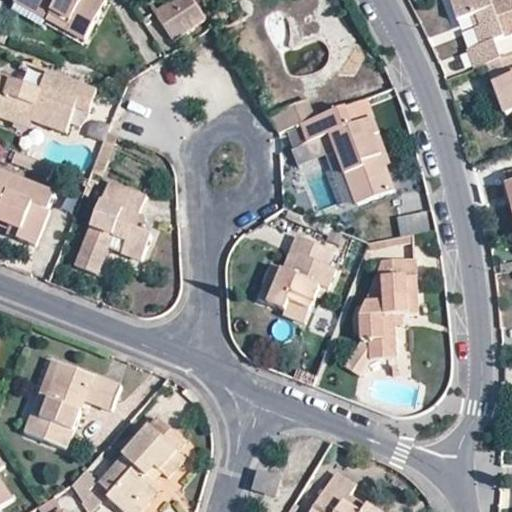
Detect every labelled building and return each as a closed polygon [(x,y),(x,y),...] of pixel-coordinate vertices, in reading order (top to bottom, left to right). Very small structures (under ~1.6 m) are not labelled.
[(53,12),(31,0),(16,0),(16,1),(49,20),(53,12)] [(31,0),(53,12),(49,20),(83,39),(105,0),(31,0)] [(186,13),(176,0),(172,0),(156,12),(172,41),(206,19),(197,6),(186,13)] [(176,0),(186,13),(197,6),(192,0),(176,0)] [(511,32),(511,0),(450,0),(458,20),(471,15),(477,13),(482,26),(475,29),(481,44),(466,50),(474,70),(488,64),(501,59),(494,39),(511,32)] [(220,27),(230,17),(218,9),(210,19),(217,24),(220,27)] [(477,13),(471,15),(475,29),(482,26),(477,13)] [(365,57),(356,41),(338,70),(340,77),(353,77),(365,57)] [(501,59),(488,64),(506,114),(511,112),(511,59),(511,56),(501,59)] [(0,75),(0,118),(18,125),(21,116),(32,120),(67,133),(76,108),(89,112),(97,90),(48,71),(41,91),(0,75)] [(318,118),(303,124),(310,142),(330,135),(357,204),(395,189),(386,165),(375,136),(380,134),(374,118),(367,99),(318,118)] [(269,116),(280,133),(303,124),(318,118),(308,100),(269,116)] [(32,120),(21,116),(18,125),(28,129),(32,120)] [(374,118),(380,134),(386,133),(379,116),(374,118)] [(375,136),(386,165),(392,164),(380,134),(375,136)] [(0,172),(0,221),(12,226),(23,230),(20,239),(35,245),(56,195),(0,172)] [(110,182),(78,265),(100,275),(110,249),(115,237),(128,241),(123,254),(142,262),(152,236),(145,216),(140,214),(146,196),(110,182)] [(23,230),(12,226),(8,234),(20,239),(23,230)] [(334,251),(296,236),(290,251),(299,254),(292,272),(283,269),(271,264),(258,298),(286,310),(284,315),(304,324),(321,285),(330,289),(338,269),(328,266),(334,251)] [(128,241),(115,237),(110,249),(123,254),(128,241)] [(299,254),(290,251),(283,269),(292,272),(299,254)] [(361,320),(361,343),(371,361),(374,361),(398,359),(398,328),(397,317),(405,317),(420,315),(418,262),(382,264),(361,320)] [(332,335),(340,316),(317,307),(309,326),(332,335)] [(361,343),(344,368),(361,380),(374,361),(371,361),(361,343)] [(48,398),(61,363),(53,361),(40,395),(48,398)] [(40,395),(26,433),(68,449),(86,400),(112,410),(121,386),(61,363),(48,398),(40,395)] [(159,418),(100,484),(112,494),(109,498),(124,511),(142,511),(146,508),(139,502),(155,483),(150,477),(158,468),(164,474),(169,478),(187,458),(178,450),(186,442),(159,418)] [(158,468),(150,477),(155,483),(164,474),(158,468)] [(99,481),(87,470),(72,486),(89,511),(93,511),(103,502),(91,491),(99,481)] [(259,472),(254,490),(276,496),(280,478),(259,472)] [(337,474),(312,511),(376,511),(360,501),(356,508),(345,502),(350,495),(356,486),(337,474)] [(0,508),(13,500),(2,482),(0,483),(0,508)] [(155,483),(139,502),(146,508),(162,489),(155,483)] [(356,508),(360,501),(350,495),(345,502),(356,508)]
